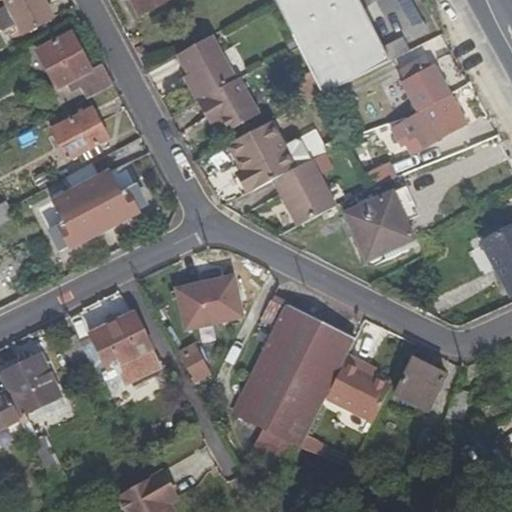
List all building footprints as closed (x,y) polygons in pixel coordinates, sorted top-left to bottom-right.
[(3,0),(23,35),(53,19),(43,0),(3,0)] [(131,0),(139,14),(165,0),(131,0)] [(401,38),(382,48),(356,0),(271,0),(274,5),(297,49),(322,97),(346,84),(409,51),(401,38)] [(75,78),(86,100),(113,85),(102,64),(91,69),(71,34),(38,51),(57,87),(75,78)] [(201,100),(236,81),(222,53),(215,39),(179,57),(189,76),(201,100)] [(416,113),(450,95),(433,65),(429,66),(425,57),(400,70),(405,81),(401,83),(416,113)] [(201,100),(189,76),(184,79),(196,102),(201,100)] [(201,100),(196,102),(206,120),(212,117),(216,126),(221,136),(259,118),(240,79),(236,81),(201,100)] [(322,97),(330,112),(354,99),(346,84),(322,97)] [(81,156),(84,162),(103,152),(99,145),(109,141),(91,109),(52,130),(68,162),(81,156)] [(216,126),(212,117),(206,120),(210,128),(216,126)] [(291,170),(273,179),(297,226),(335,207),(311,159),(300,165),(291,170)] [(367,173),(373,188),(398,176),(391,162),(367,173)] [(133,213),(146,205),(137,188),(124,195),(111,172),(102,177),(94,163),(66,179),(72,192),(52,202),(64,225),(51,233),(60,251),(74,243),(75,245),(93,235),(93,237),(117,227),(115,224),(134,214),(133,213)] [(401,188),(346,213),(370,266),(426,241),(401,188)] [(0,206),(0,225),(15,218),(7,202),(0,206)] [(511,295),(511,227),(482,244),(511,296),(511,295)] [(244,315),(234,277),(177,293),(188,330),(244,315)] [(334,385),(356,340),(274,298),(264,318),(278,325),(234,412),(238,414),(236,419),(242,444),(248,454),(287,473),(301,446),(302,447),(334,385)] [(156,357),(155,356),(134,316),(91,336),(109,373),(122,366),(127,376),(150,365),(148,361),(156,357)] [(94,369),(77,333),(61,341),(78,376),(94,369)] [(381,408),(399,371),(380,362),(368,355),(372,348),(356,340),(334,385),(381,408)] [(198,343),(180,351),(195,384),(213,375),(198,343)] [(372,348),(368,355),(380,362),(384,354),(372,348)] [(60,496),(73,489),(47,439),(41,442),(27,417),(61,400),(42,358),(0,376),(10,397),(30,436),(60,496)] [(413,362),(403,381),(398,379),(391,393),(411,402),(428,411),(445,378),(413,362)] [(121,410),(105,379),(100,381),(115,413),(121,410)] [(463,421),(472,393),(457,387),(448,416),(463,421)] [(411,402),(391,393),(385,405),(404,414),(411,402)] [(0,451),(30,436),(10,397),(0,401),(0,451)] [(434,462),(442,436),(427,431),(419,456),(434,462)] [(160,477),(120,499),(127,511),(169,511),(166,507),(171,504),(175,502),(160,477)] [(51,500),(57,511),(67,511),(69,511),(60,496),(51,500)]
